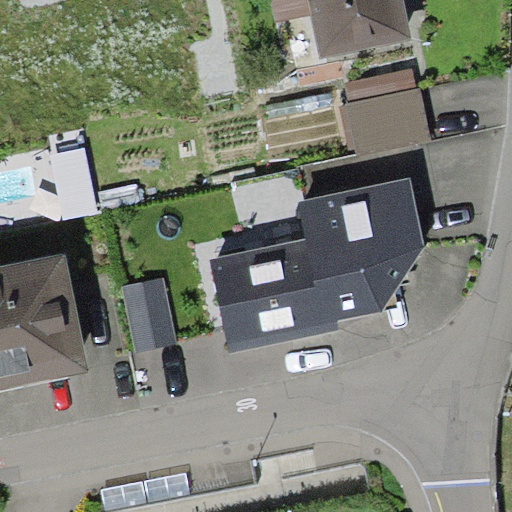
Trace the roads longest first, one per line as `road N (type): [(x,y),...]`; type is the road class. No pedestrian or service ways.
road 1 (residential): [(451,386),(329,399),(0,466)]
road 2 (residential): [(511,234),(485,321),(451,386)]
road 3 (residential): [(451,386),(461,511)]
